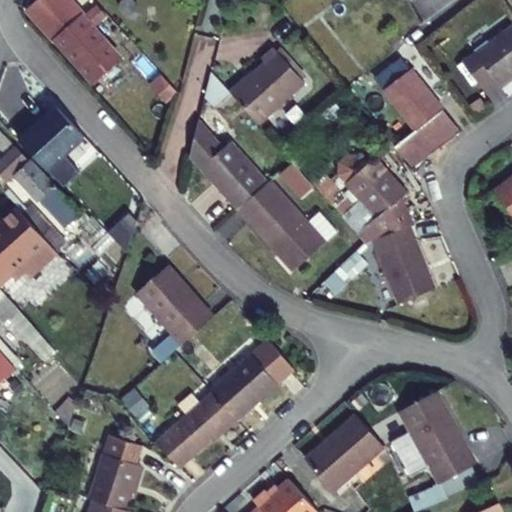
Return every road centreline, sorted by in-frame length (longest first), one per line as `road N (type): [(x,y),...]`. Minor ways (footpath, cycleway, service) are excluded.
road 1 (residential): [(385,339),(312,321),(249,290),(17,34)]
road 2 (residential): [(483,373),(491,307),(451,208),(449,179),(461,155),(511,116)]
road 3 (residential): [(385,339),(192,511)]
